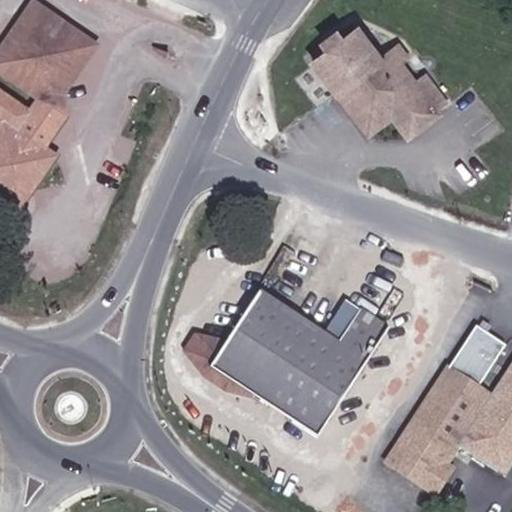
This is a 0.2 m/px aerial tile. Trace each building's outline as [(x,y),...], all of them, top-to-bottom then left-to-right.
[(86,35),(45,8),(27,11),(0,49),(0,63),(2,75),(38,99),(65,118),(62,94),(90,54),(86,35)] [(358,29),(344,40),(343,47),(336,53),(329,51),(314,63),(338,94),(345,89),(372,123),(389,110),(394,116),(409,136),(439,114),(437,112),(447,104),(424,75),(414,82),(400,63),(408,57),(399,46),(381,60),(358,29)] [(325,45),(329,51),(336,53),(343,47),(344,40),(338,33),(325,45)] [(345,89),(338,94),(369,135),(394,116),(389,110),(372,123),(345,89)] [(65,118),(38,99),(18,129),(0,116),(0,191),(10,198),(28,195),(56,155),(44,146),(65,118)] [(227,343),(203,337),(184,357),(204,378),(226,391),(256,398),(312,433),(382,323),(360,309),(340,341),(260,290),(227,343)] [(475,391),(502,349),(480,336),(462,324),(373,465),(424,497),(454,450),(486,399),(475,391)] [(184,357),(203,337),(195,336),(183,352),(184,357)] [(511,362),(486,399),(454,450),(503,483),(511,468),(511,362)]
